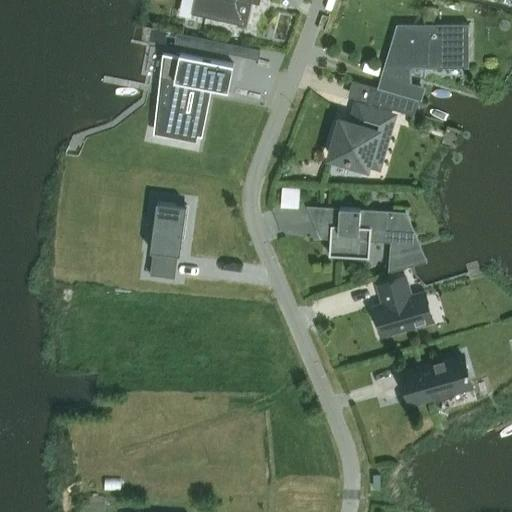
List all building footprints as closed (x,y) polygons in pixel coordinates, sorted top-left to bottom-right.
[(194,0),(194,5),(193,9),(219,15),(219,18),(247,25),(249,15),(252,1),(260,3),(260,0),(194,0)] [(399,24),(399,62),(407,62),(470,62),(470,24),(399,24)] [(177,32),(175,43),(235,55),(237,44),(177,32)] [(165,106),(160,128),(203,137),(213,87),(229,91),(234,64),(181,53),(180,56),(170,54),(165,78),(174,80),(168,106),(165,106)] [(372,85),(367,101),(414,115),(419,99),(417,98),(399,93),(403,80),(407,81),(407,62),(399,62),(397,62),(386,62),(378,87),(372,85)] [(342,120),(331,156),(367,167),(369,162),(378,132),(384,134),(387,135),(389,128),(393,116),(365,108),(358,106),(355,118),(353,123),(348,122),(342,120)] [(286,184),(286,204),(304,205),(304,185),(286,184)] [(153,250),(150,274),(174,277),(177,253),(180,253),(185,204),(156,200),(150,250),(153,250)] [(340,208),(309,206),(319,230),(331,231),(330,254),(371,257),(372,234),(400,236),(401,212),(361,210),(361,208),(340,207),(340,208)] [(404,251),(390,255),(389,272),(409,266),(404,251)] [(388,302),(375,306),(383,335),(426,322),(434,320),(426,291),(411,295),(409,288),(406,276),(379,284),(382,298),(387,296),(388,302)] [(91,327),(90,366),(168,368),(168,383),(201,384),(202,348),(170,347),(170,328),(91,327)] [(462,355),(404,372),(413,403),(471,386),(472,385),(463,354),(462,355)]
